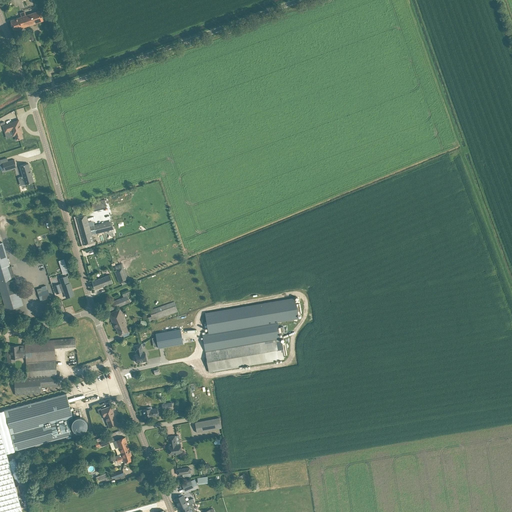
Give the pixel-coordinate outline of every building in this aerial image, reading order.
[(44,20),(41,10),(26,15),(25,11),(20,13),(21,17),(10,21),(14,31),(44,20)] [(54,46),(57,45),(56,43),(60,41),(58,35),(51,38),(54,46)] [(23,132),(19,120),(10,123),(3,125),(5,132),(12,130),(13,135),(15,135),(16,140),(23,138),(21,133),(23,132)] [(0,163),(0,171),(12,168),(10,161),(0,163)] [(25,184),(34,181),(29,163),(20,166),(25,184)] [(81,216),(76,218),(84,245),(94,242),(92,234),(96,233),(111,230),(109,221),(89,226),(86,215),(81,216)] [(3,242),(0,243),(0,289),(6,310),(21,306),(21,305),(23,305),(11,266),(10,266),(3,242)] [(64,259),(59,261),(63,274),(68,273),(64,259)] [(119,282),(128,279),(126,275),(124,269),(122,263),(115,266),(116,270),(114,271),(119,282)] [(95,289),(113,282),(110,275),(92,281),(95,289)] [(54,286),(55,289),(57,294),(61,292),(64,291),(66,297),(73,295),(70,283),(69,283),(67,276),(59,278),(61,283),(58,284),(54,286)] [(41,288),(37,289),(40,300),(43,299),(50,298),(48,289),(42,291),(41,288)] [(129,299),(128,295),(131,294),(130,291),(122,294),(124,297),(108,304),(110,310),(123,304),(132,301),(131,298),(129,299)] [(295,297),(205,313),(208,330),(208,331),(208,333),(223,331),(277,322),(298,318),(298,313),(297,313),(298,313),(302,312),(300,303),(297,303),(296,304),(296,303),(295,297)] [(149,321),(153,320),(177,311),(174,302),(149,310),(151,316),(148,317),(149,321)] [(128,331),(124,322),(125,322),(120,309),(109,314),(115,328),(116,328),(119,335),(128,331)] [(208,333),(202,335),(205,351),(280,339),(279,334),(284,333),(283,326),(278,327),(277,322),(223,331),(208,333)] [(180,329),(156,333),(158,348),(183,344),(180,329)] [(60,339),(25,342),(25,345),(26,357),(55,355),(55,348),(61,347),(60,339)] [(280,339),(205,351),(209,372),(283,359),(283,355),(287,355),(285,342),(281,343),(280,339)] [(142,353),(141,350),(142,349),(141,344),(134,345),(135,351),(136,351),(137,354),(134,355),(136,362),(139,361),(139,362),(147,361),(145,352),(142,353)] [(18,345),(10,346),(10,350),(10,351),(11,359),(15,358),(19,358),(19,357),(26,357),(25,345),(18,346),(18,345)] [(28,377),(14,378),(16,395),(40,393),(40,392),(41,391),(41,389),(41,387),(53,386),(58,385),(55,355),(26,357),(28,377)] [(0,431),(6,453),(15,451),(14,450),(72,435),(68,419),(73,417),(66,393),(0,410),(0,431)] [(153,418),(153,417),(155,416),(156,415),(157,416),(159,415),(158,410),(163,409),(163,411),(173,409),(172,402),(162,404),(162,407),(152,409),(152,407),(146,408),(147,409),(143,410),(145,419),(153,418)] [(111,406),(101,409),(101,408),(98,409),(100,414),(103,413),(104,416),(105,416),(109,427),(118,424),(111,406)] [(73,417),(73,431),(86,431),(86,418),(73,417)] [(197,433),(222,428),(220,418),(195,422),(197,433)] [(0,511),(21,511),(21,509),(6,453),(0,431),(0,511)] [(176,445),(175,436),(168,437),(169,446),(168,446),(170,454),(174,454),(174,455),(182,454),(181,444),(176,445)] [(118,455),(121,454),(130,450),(125,437),(113,441),(118,455)] [(97,447),(102,445),(102,446),(110,443),(108,439),(100,441),(95,443),(97,447)] [(133,460),(130,450),(121,454),(118,455),(116,456),(118,462),(124,460),(125,463),(133,460)] [(122,470),(111,474),(113,478),(124,474),(122,470)] [(97,487),(104,485),(103,483),(110,479),(107,472),(96,477),(97,480),(98,483),(96,484),(97,487)] [(197,485),(194,479),(191,481),(182,485),(185,491),(194,487),(193,486),(197,485)] [(179,497),(175,499),(179,509),(188,505),(193,503),(195,502),(193,498),(188,500),(189,501),(186,502),(183,495),(179,497)] [(188,505),(179,509),(180,509),(181,511),(193,511),(196,511),(193,503),(188,505)]
